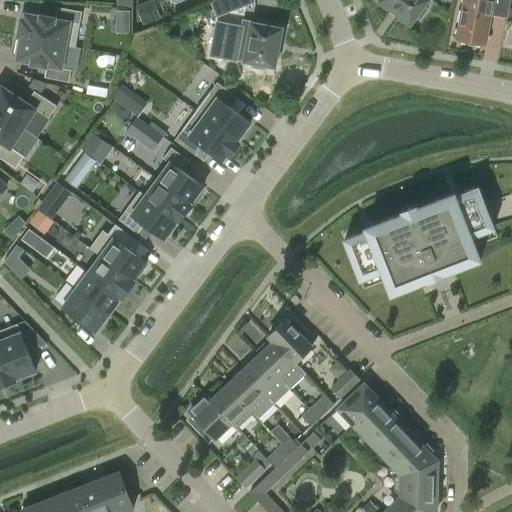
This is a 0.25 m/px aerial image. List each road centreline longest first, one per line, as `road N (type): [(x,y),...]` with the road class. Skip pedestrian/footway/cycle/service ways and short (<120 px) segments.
road 1 (residential): [(455,511),(456,453),(386,375),(370,344),(236,210)]
road 2 (residential): [(110,389),(236,210)]
road 3 (residential): [(236,210),(351,66)]
road 4 (residential): [(110,389),(225,511)]
road 5 (residential): [(351,66),(511,96)]
